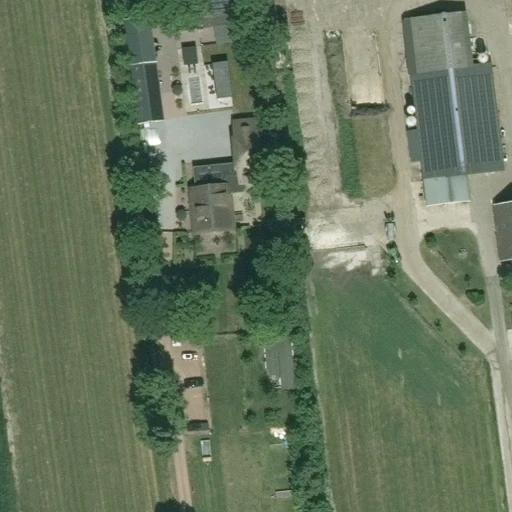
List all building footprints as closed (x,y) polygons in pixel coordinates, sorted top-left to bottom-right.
[(243,0),(220,0),(221,9),(197,12),(199,29),(215,27),(247,23),(243,0)] [(148,6),(150,19),(168,16),(166,4),(148,6)] [(471,201),(468,176),(505,171),(491,65),(453,70),(446,17),(405,22),(425,181),(428,207),(471,201)] [(164,122),(156,63),(150,19),(126,22),(140,125),(156,123),(164,122)] [(228,182),(228,187),(190,191),(195,234),(194,235),(194,236),(235,231),(235,230),(231,191),(243,190),(242,185),(262,183),(256,123),(234,126),(240,181),(228,182)] [(314,169),(315,182),(344,180),(343,167),(314,169)] [(511,205),(494,207),(498,235),(511,233),(511,205)] [(511,233),(498,235),(501,263),(511,261),(511,233)]
